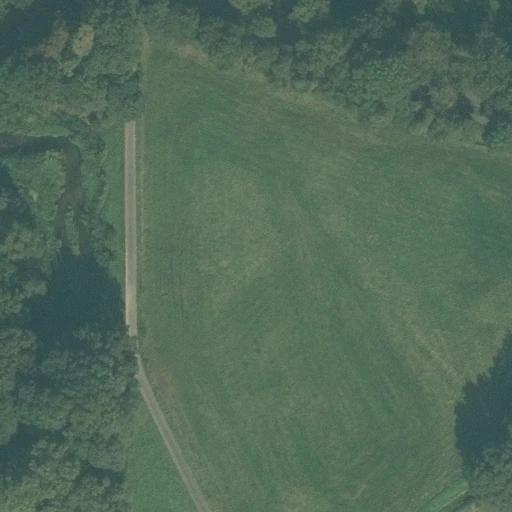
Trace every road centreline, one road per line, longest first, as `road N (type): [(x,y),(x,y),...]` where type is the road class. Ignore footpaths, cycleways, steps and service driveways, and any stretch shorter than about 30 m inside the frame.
road 1 (unclassified): [(201,511),(131,372),(122,0)]
road 2 (tertiary): [(198,0),(368,69),(511,104)]
